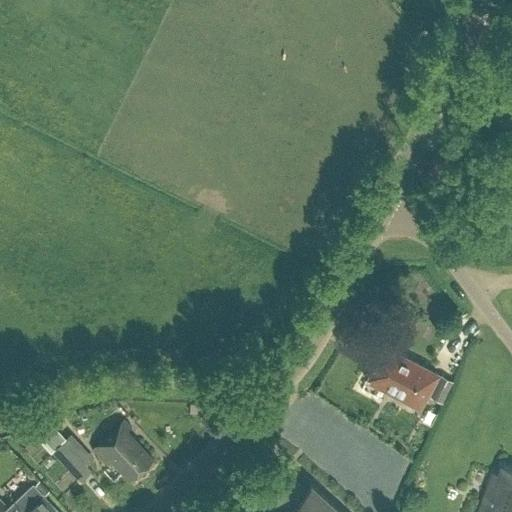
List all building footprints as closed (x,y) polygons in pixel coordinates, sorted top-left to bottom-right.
[(438,372),(384,343),(366,378),(420,406),(438,372)] [(131,425),(124,417),(92,446),(107,463),(111,459),(129,479),(153,457),(128,429),(131,425)] [(372,419),(369,429),(387,435),(390,425),(372,419)] [(66,436),(56,426),(40,439),(50,450),(52,449),(79,479),(91,469),(63,438),(66,436)] [(478,511),(511,511),(511,466),(501,463),(498,472),(493,471),(478,511)] [(305,488),(287,471),(267,492),(285,509),(282,511),(344,511),(311,482),(305,488)] [(44,493),(33,481),(0,511),(60,511),(43,493),(44,493)]
